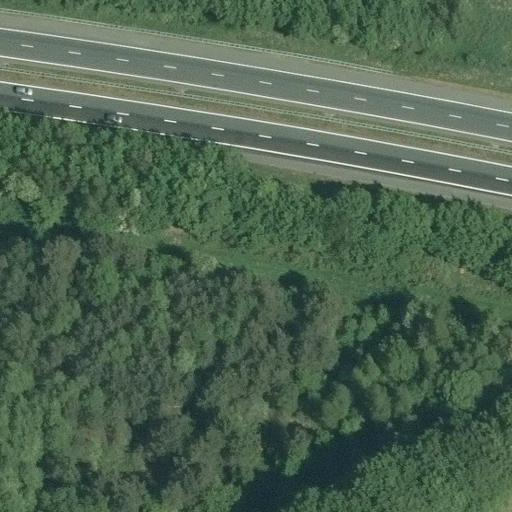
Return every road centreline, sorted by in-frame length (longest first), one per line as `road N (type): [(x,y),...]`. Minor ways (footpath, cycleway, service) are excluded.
road 1 (motorway): [(511,120),(0,36)]
road 2 (motorway): [(0,96),(511,180)]
